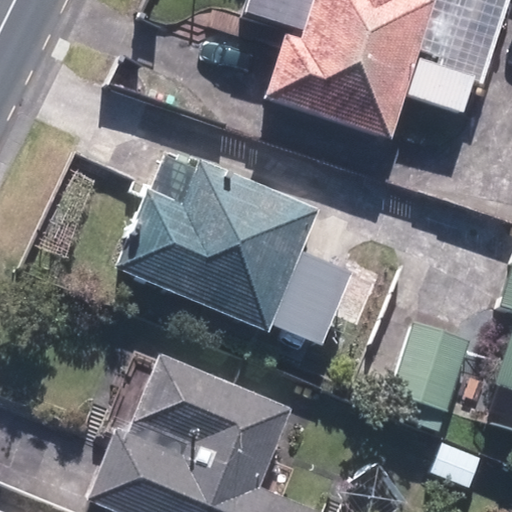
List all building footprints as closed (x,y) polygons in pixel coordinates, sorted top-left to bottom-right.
[(277,35),(256,97),(380,138),(426,0),(305,0),(292,40),(277,35)] [(295,251),(313,210),(192,159),(174,201),(141,187),(107,267),(263,333),(265,326),(314,346),(345,273),(295,251)] [(511,255),(495,306),(510,311),(489,378),(511,385),(511,255)] [(468,341),(410,324),(390,392),(447,409),(468,341)] [(152,354),(118,435),(107,430),(77,500),(105,511),(305,511),(252,490),(286,409),(152,354)] [(479,456),(437,438),(422,475),(464,492),(479,456)]
